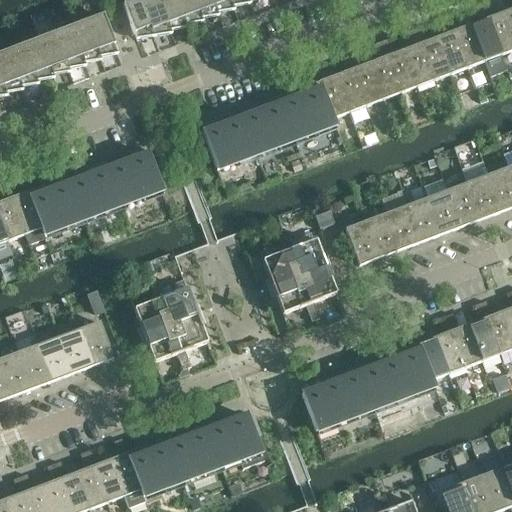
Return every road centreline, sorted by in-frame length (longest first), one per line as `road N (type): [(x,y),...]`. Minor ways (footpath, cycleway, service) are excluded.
road 1 (residential): [(0,445),(115,402),(140,408),(280,358),(368,322),(381,298),(511,249)]
road 2 (residential): [(0,157),(418,0)]
